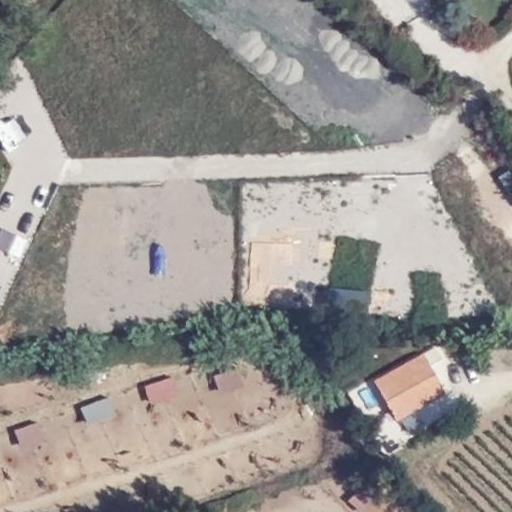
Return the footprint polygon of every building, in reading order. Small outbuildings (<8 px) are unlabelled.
[(358,45),(348,57),(383,87),(393,75),(358,45)] [(434,345),(371,379),(392,415),(442,389),(427,361),(438,354),(434,345)] [(254,369),(265,407),(231,369),(127,401),(131,414),(54,437),(52,439),(60,449),(15,463),(22,488),(97,465),(89,457),(102,446),(108,468),(120,480),(146,456),(160,503),(175,498),(167,473),(190,467),(185,450),(229,437),(242,479),(298,462),(290,437),(266,444),(253,456),(247,448),(241,430),(300,412),(284,360),(254,369)] [(85,428),(114,420),(108,399),(79,407),(85,428)] [(13,451),(43,442),(37,424),(7,433),(13,451)]
